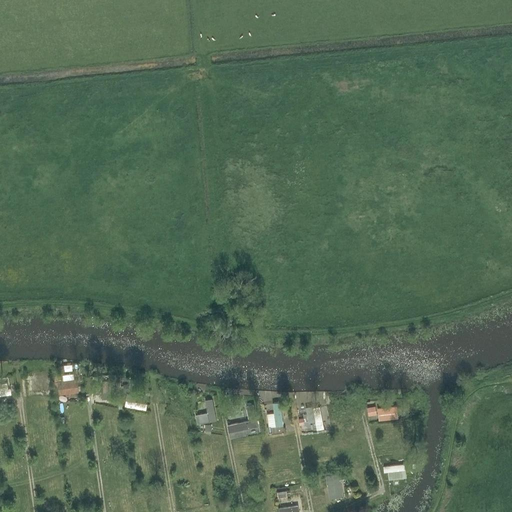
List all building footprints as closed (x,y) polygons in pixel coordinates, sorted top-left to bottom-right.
[(34,377),(34,391),(48,391),(48,377),(34,377)] [(10,378),(0,378),(0,402),(1,402),(0,395),(11,394),(10,378)] [(70,393),(79,392),(77,379),(58,382),(59,394),(66,394),(66,396),(70,396),(70,393)] [(117,398),(116,381),(104,381),(104,389),(101,389),(102,399),(117,398)] [(124,405),(147,410),(149,403),(135,400),(136,394),(127,392),(124,405)] [(197,423),(216,419),(212,397),(204,398),(207,411),(195,413),(197,423)] [(356,402),(336,405),(339,430),(360,427),(360,424),(352,425),(352,419),(358,419),(356,402)] [(227,423),(228,431),(258,426),(254,404),(229,408),(230,416),(244,414),(245,420),(227,423)] [(165,405),(164,413),(186,416),(187,408),(165,405)] [(270,414),(270,426),(284,425),(284,413),(270,414)] [(377,426),(377,433),(397,432),(396,424),(377,426)] [(246,436),(245,429),(229,431),(230,438),(246,436)] [(323,444),(307,445),(309,461),(324,460),(323,444)] [(383,471),(388,471),(389,479),(407,477),(406,462),(383,463),(383,471)] [(338,473),(337,471),(332,472),(332,474),(326,475),(330,498),(343,496),(340,480),(346,479),(345,472),(338,473)] [(313,493),(322,492),(320,477),(312,478),(313,493)] [(200,498),(199,482),(180,483),(181,499),(200,498)] [(278,497),(287,496),(286,489),(276,491),(278,497)] [(43,502),(43,511),(60,511),(59,500),(43,502)]
